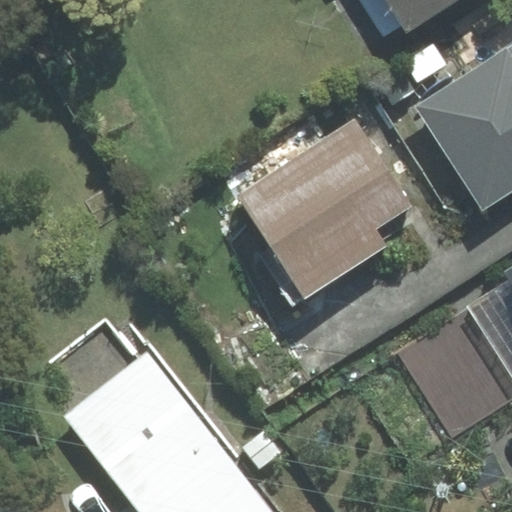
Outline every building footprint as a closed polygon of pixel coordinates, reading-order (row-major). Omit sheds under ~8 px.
[(360,0),(383,36),(399,27),(406,37),(465,0),(360,0)] [(412,106),(481,213),(511,192),(511,48),(509,44),(412,106)] [(355,117),(235,197),(308,306),(392,250),(380,233),(416,209),(355,117)] [(511,267),(503,273),(511,287),(511,267)] [(269,511),(150,359),(71,421),(142,511),(269,511)]
